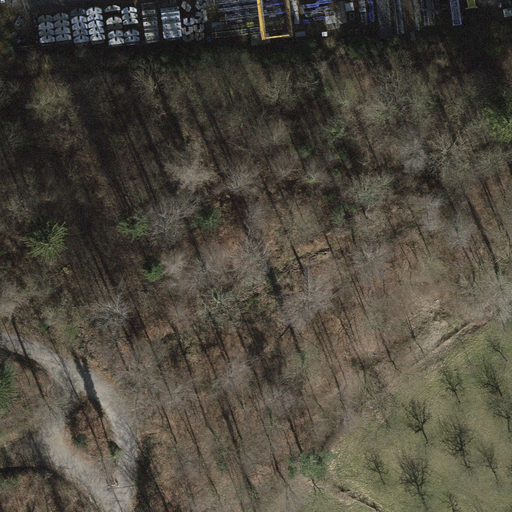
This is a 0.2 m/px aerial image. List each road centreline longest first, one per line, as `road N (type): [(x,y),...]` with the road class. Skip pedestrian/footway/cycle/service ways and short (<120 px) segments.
road 1 (track): [(511,315),(300,490),(286,511)]
road 2 (track): [(76,369),(106,390),(124,433),(120,511)]
road 3 (track): [(76,369),(43,442),(0,457)]
